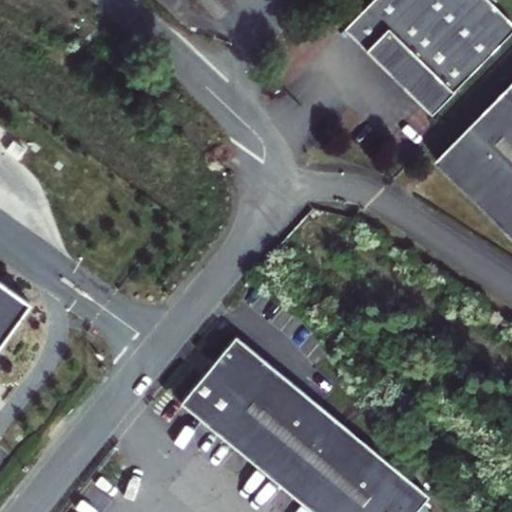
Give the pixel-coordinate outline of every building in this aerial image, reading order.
[(511,32),(511,22),(488,0),(376,0),(348,30),(388,70),(433,113),(511,32)] [(511,89),(439,163),(511,234),(511,89)] [(0,354),(28,315),(0,294),(0,354)] [(325,403),(244,337),(221,365),(226,368),(213,384),(209,380),(188,405),(320,511),(423,511),(438,494),(325,403)] [(217,361),(204,376),(209,380),(213,384),(226,368),(221,365),(217,361)]
